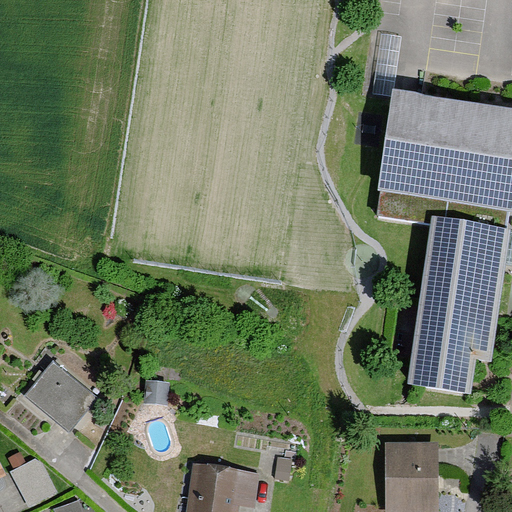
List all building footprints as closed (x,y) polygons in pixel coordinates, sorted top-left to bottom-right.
[(511,119),(396,102),(377,226),(432,234),(408,395),(473,405),(479,368),(494,371),(511,260),(511,250),(511,236),(507,236),(509,224),(511,224),(511,119)] [(101,405),(55,369),(27,404),(73,440),(101,405)] [(167,391),(147,390),(146,409),(166,409),(167,391)] [(439,511),(440,447),(388,447),(387,511),(439,511)] [(25,468),(21,459),(9,465),(13,474),(25,468)] [(291,466),(278,464),(275,481),(288,483),(291,466)] [(30,511),(57,499),(39,465),(12,479),(29,511),(30,511)] [(252,511),(258,479),(195,470),(188,511),(239,511),(247,511),(252,511)]
